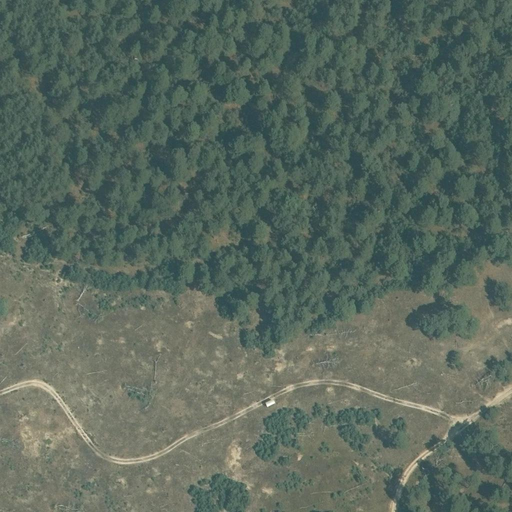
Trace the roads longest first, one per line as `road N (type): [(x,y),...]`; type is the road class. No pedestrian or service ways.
road 1 (track): [(471,420),(365,389),(310,383),(147,459),(124,462),(96,450),(44,386),(0,393)]
road 2 (track): [(511,389),(408,469),(394,511)]
